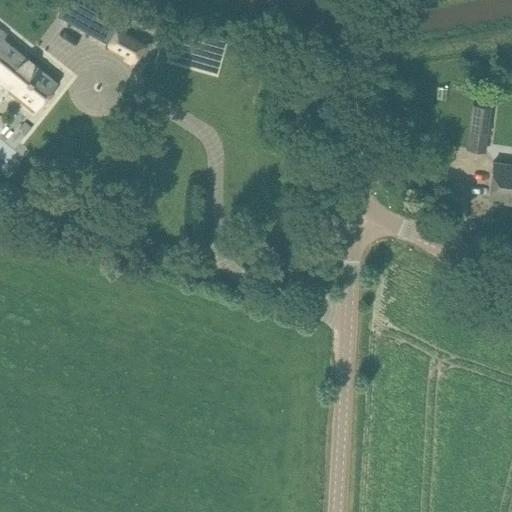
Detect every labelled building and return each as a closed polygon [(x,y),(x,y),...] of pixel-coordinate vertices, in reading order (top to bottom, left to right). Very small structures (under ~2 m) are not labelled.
[(73,0),(65,0),(57,16),(108,44),(119,25),(73,0)] [(119,25),(108,44),(127,55),(124,59),(133,63),(134,60),(140,63),(145,54),(150,45),(151,43),(119,25)] [(0,86),(33,112),(58,78),(37,62),(35,64),(28,59),(31,55),(0,31),(0,86)] [(150,45),(145,54),(151,58),(156,49),(150,45)] [(336,72),(314,71),(312,111),(335,112),(336,72)] [(466,149),(484,151),(490,108),(472,105),(466,149)] [(503,202),(511,203),(511,164),(492,162),(488,196),(504,198),(503,202)]
